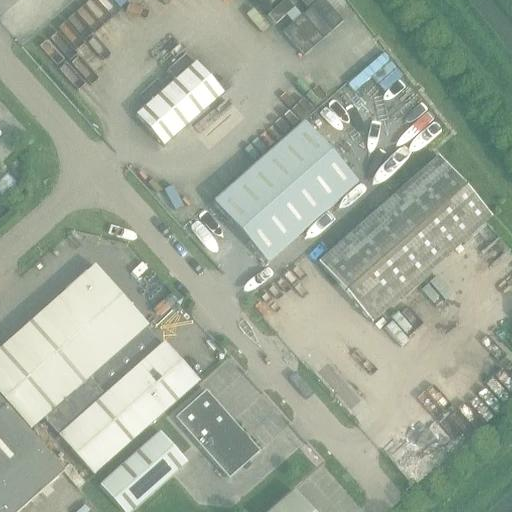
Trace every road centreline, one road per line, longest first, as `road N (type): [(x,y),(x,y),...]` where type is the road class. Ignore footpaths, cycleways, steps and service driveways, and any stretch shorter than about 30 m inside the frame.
road 1 (unclassified): [(379,494),(83,171)]
road 2 (unclassified): [(83,171),(0,75)]
